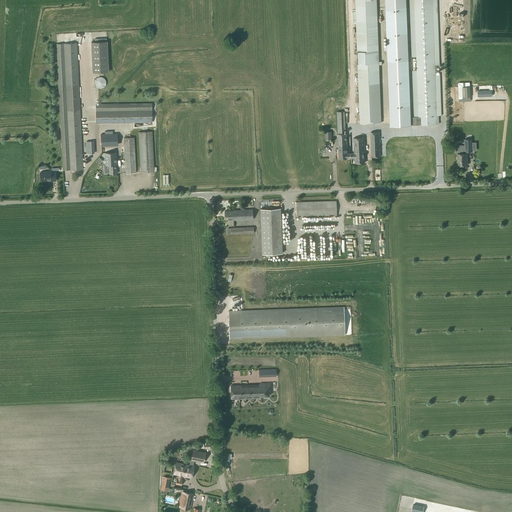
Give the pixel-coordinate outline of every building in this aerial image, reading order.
[(379,62),(376,0),(355,0),(360,124),(381,123),(379,65),(382,65),(381,62),(379,62)] [(387,50),(390,126),(438,124),(438,117),(436,117),(432,0),(413,0),(416,71),(413,71),(413,76),(417,75),(418,118),(410,118),(405,0),(385,0),(387,46),(384,46),(384,51),(387,50)] [(107,41),(91,42),(92,73),(109,72),(107,41)] [(56,44),(63,171),(83,170),(77,43),(56,44)] [(462,87),(463,98),(471,97),(470,87),(462,87)] [(96,124),(151,123),(151,103),(96,104),(96,124)] [(338,134),(338,140),(339,159),(350,158),(350,154),(347,154),(346,134),(345,112),(337,112),(338,134)] [(101,146),(118,145),(117,133),(112,134),(112,131),(105,131),(105,134),(101,134),(101,146)] [(140,173),(154,172),(152,132),(138,133),(140,173)] [(433,132),(382,132),(382,140),(399,140),(399,144),(430,144),(430,139),(433,139),(433,132)] [(370,133),(371,154),(371,157),(380,157),(379,133),(370,133)] [(125,173),(136,173),(134,138),(123,138),(125,173)] [(365,159),(365,154),(364,138),(354,138),(354,143),(350,143),(351,154),(350,154),(350,158),(355,158),(355,163),(365,163),(364,159),(365,159)] [(459,153),(459,154),(457,154),(458,166),(467,166),(467,152),(473,152),(472,139),(464,139),(464,145),(456,146),(456,153),(459,153)] [(115,153),(105,153),(106,166),(109,166),(109,174),(117,174),(115,153)] [(91,174),(96,178),(100,173),(95,169),(91,174)] [(49,182),(56,181),(55,173),(51,174),(51,172),(40,173),(40,181),(49,181),(49,182)] [(296,202),(296,217),(337,216),(336,201),(296,202)] [(280,209),(260,209),(262,254),(282,254),(280,209)] [(233,220),(253,220),(252,210),(233,210),(233,211),(224,211),(225,220),(233,220)] [(236,298),(275,297),(275,296),(276,294),(275,286),(271,286),(271,281),(244,273),(243,277),(239,277),(237,273),(237,271),(234,270),(234,269),(232,266),(233,262),(232,262),(229,262),(231,266),(231,268),(227,267),(227,269),(227,270),(227,300),(230,298),(231,300),(233,295),(236,300),(238,299),(236,298)] [(228,311),(229,340),(345,336),(344,307),(289,309),(233,311),(228,311)] [(238,385),(231,386),(232,399),(261,398),(261,393),(271,393),(271,383),(260,383),(260,385),(253,386),(238,386),(238,385)] [(205,453),(204,454),(193,452),(193,451),(191,460),(192,459),(203,461),(203,462),(205,453)] [(192,478),(192,476),(195,467),(178,462),(175,473),(180,475),(179,479),(177,479),(176,483),(182,485),(183,480),(181,480),(182,476),(192,478)] [(163,476),(160,490),(168,492),(170,478),(163,476)] [(190,510),(194,494),(183,492),(179,507),(190,510)]
